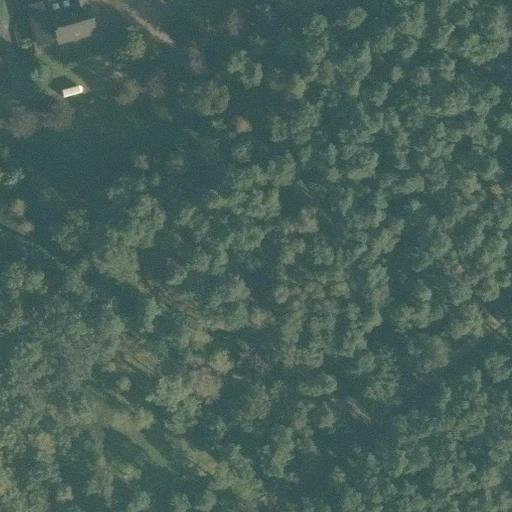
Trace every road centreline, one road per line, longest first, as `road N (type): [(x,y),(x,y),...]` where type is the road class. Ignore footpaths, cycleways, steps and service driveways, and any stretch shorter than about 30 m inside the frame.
road 1 (unknown): [(0,283),(75,321),(270,391),(354,413),(383,407)]
road 2 (track): [(511,302),(255,511)]
